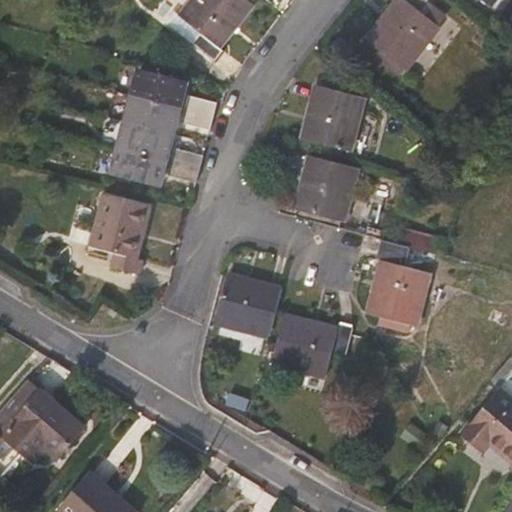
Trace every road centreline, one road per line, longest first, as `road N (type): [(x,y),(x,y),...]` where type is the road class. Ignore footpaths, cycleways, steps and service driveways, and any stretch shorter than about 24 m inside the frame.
road 1 (residential): [(216,218),(247,96),(325,0)]
road 2 (residential): [(160,403),(346,511)]
road 3 (residential): [(160,403),(216,218)]
road 4 (residential): [(0,305),(160,403)]
road 5 (residential): [(216,218),(341,249)]
